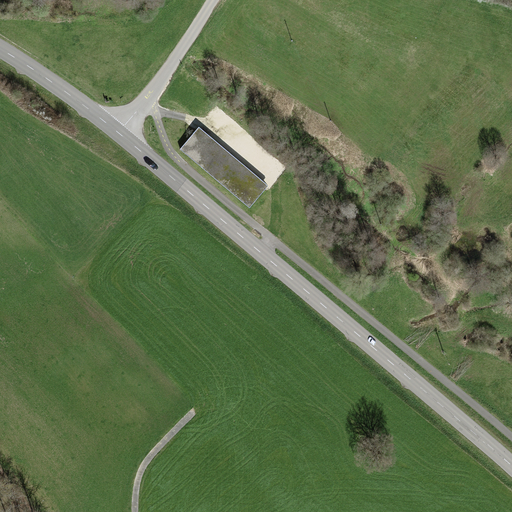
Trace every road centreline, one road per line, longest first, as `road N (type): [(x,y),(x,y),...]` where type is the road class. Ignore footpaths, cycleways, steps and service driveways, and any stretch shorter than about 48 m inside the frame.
road 1 (secondary): [(511,463),(117,131)]
road 2 (unclassified): [(117,131),(214,0)]
road 3 (secondary): [(117,131),(0,48)]
road 4 (track): [(195,411),(142,466),(136,511)]
